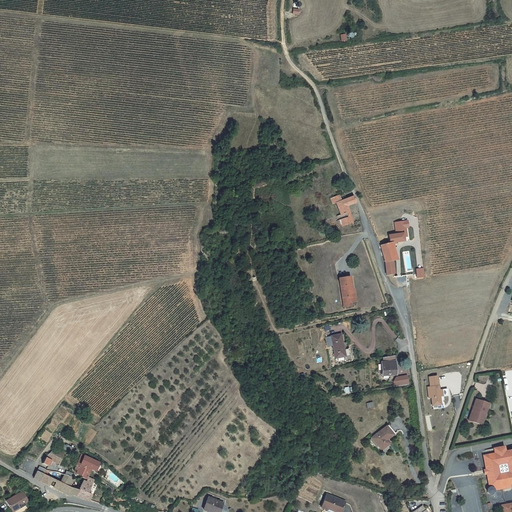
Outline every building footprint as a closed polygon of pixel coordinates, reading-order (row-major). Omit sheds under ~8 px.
[(341,201),(339,196),(330,199),(332,205),(336,204),(340,215),(340,216),(338,216),(339,219),(348,216),(347,213),(348,212),(346,207),(355,203),(353,197),(341,201)] [(351,224),(348,217),(339,221),(342,227),(351,224)] [(386,276),(393,274),(392,262),(396,260),(392,243),(403,242),(404,241),(402,234),(388,236),(389,243),(380,246),(385,263),(386,276)] [(409,249),(420,247),(419,239),(408,240),(409,249)] [(416,278),(423,278),(422,269),(415,270),(416,274),(414,274),(415,276),(416,276),(416,278)] [(397,287),(407,286),(405,276),(396,277),(397,287)] [(353,290),(352,290),(350,290),(350,287),(348,277),(339,279),(343,304),(350,303),(355,302),(353,290)] [(331,337),(332,346),(335,359),(345,357),(346,362),(352,361),(349,348),(346,349),(343,350),(342,344),(340,335),(330,337),(331,337)] [(392,363),(393,362),(393,357),(383,358),(383,363),(381,363),(382,371),(380,371),(380,375),(382,375),(382,376),(392,375),(392,371),(392,363)] [(393,375),(394,385),(409,385),(409,374),(393,375)] [(430,398),(431,406),(440,405),(439,397),(441,396),(440,389),(438,389),(437,375),(428,376),(428,386),(426,386),(427,398),(430,398)] [(475,400),(468,420),(481,425),(488,404),(475,400)] [(489,404),(488,404),(481,425),(483,425),(489,404)] [(388,425),(386,426),(393,435),(395,434),(388,425)] [(393,435),(386,426),(371,438),(381,451),(389,444),(387,440),(393,435)] [(511,483),(511,450),(504,452),(503,447),(493,449),(494,454),(487,455),(488,457),(483,458),(486,470),(487,470),(488,474),(486,474),(489,488),(488,488),(487,489),(487,490),(487,491),(487,492),(487,493),(488,494),(489,494),(491,494),(492,494),(493,492),(493,491),(500,489),(499,486),(511,483)] [(45,458),(42,463),(48,467),(51,460),(59,464),(64,455),(53,450),(45,458)] [(82,476),(82,478),(86,480),(87,478),(91,470),(95,472),(99,463),(81,455),(75,469),(77,470),(76,473),(82,476)] [(65,475),(60,483),(46,476),(49,471),(45,470),(43,475),(37,472),(36,471),(33,479),(67,495),(72,496),(70,490),(70,488),(69,488),(74,480),(74,478),(72,477),(65,475)] [(70,490),(72,496),(75,497),(89,501),(91,495),(88,493),(94,481),(87,478),(86,480),(85,483),(83,482),(81,484),(79,488),(78,491),(70,490)] [(6,501),(11,510),(14,508),(16,510),(25,505),(24,504),(27,502),(22,492),(6,501)] [(332,511),(333,510),(337,511),(340,511),(345,502),(326,495),(321,508),(326,510),(326,511),(327,511),(332,511)] [(219,511),(223,504),(224,504),(225,500),(221,498),(219,502),(208,498),(203,510),(208,511),(219,511)] [(499,504),(500,511),(510,511),(509,503),(499,504)]
